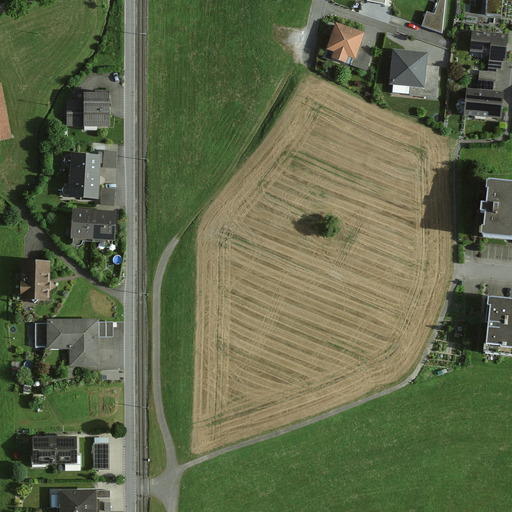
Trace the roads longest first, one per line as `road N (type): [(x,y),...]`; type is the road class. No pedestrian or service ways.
road 1 (residential): [(129,0),(130,511)]
road 2 (track): [(169,477),(156,381),(161,268),(299,55)]
